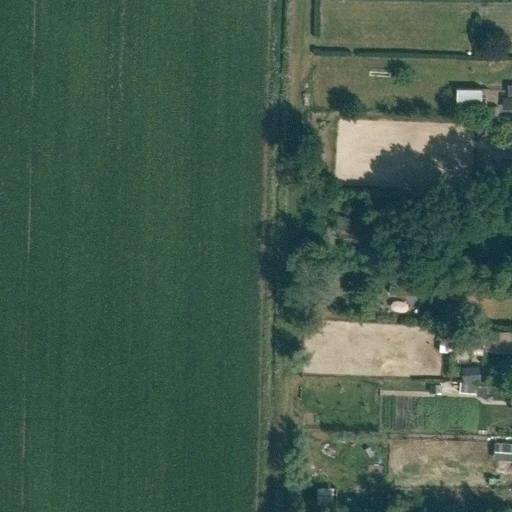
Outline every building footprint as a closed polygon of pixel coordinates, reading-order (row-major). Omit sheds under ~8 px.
[(451,111),(482,109),(480,87),(450,88),(451,111)] [(353,217),(338,217),(338,229),(353,229),(353,217)] [(485,332),(485,347),(511,349),(511,333),(485,332)] [(463,369),(464,382),(476,381),(475,368),(463,369)] [(475,394),(476,385),(461,384),(460,393),(475,394)] [(494,461),(511,461),(511,443),(494,443),(494,461)] [(336,504),(336,487),(311,487),(311,504),(336,504)]
